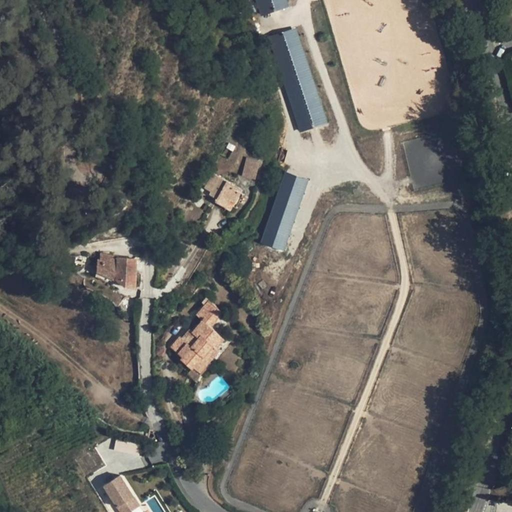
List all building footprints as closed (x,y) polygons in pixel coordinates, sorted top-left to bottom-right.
[(255,0),(260,16),(287,7),(285,0),(255,0)] [(325,125),(298,26),(259,37),(262,47),(273,44),(297,132),(325,125)] [(502,138),(494,139),(496,154),(504,153),(502,138)] [(247,158),(242,174),(255,178),(258,161),(247,158)] [(286,252),(307,179),(282,172),(261,245),(286,252)] [(240,192),(242,189),(227,181),(213,173),(211,176),(209,175),(208,177),(207,179),(209,180),(206,187),(212,190),(211,190),(209,194),(210,194),(209,195),(216,198),(215,199),(216,200),(215,201),(226,207),(230,210),(233,206),(240,192)] [(243,194),(240,192),(233,206),(236,208),(243,194)] [(137,259),(118,257),(118,256),(101,253),(101,261),(98,259),(98,272),(109,277),(117,280),(125,286),(136,288),(136,282),(137,259)] [(109,277),(98,272),(95,276),(107,282),(109,277)] [(194,280),(187,289),(194,294),(201,285),(194,280)] [(209,300),(197,315),(203,320),(193,332),(185,341),(182,338),(180,337),(171,347),(178,353),(183,358),(181,359),(192,369),(194,367),(201,373),(210,362),(204,357),(213,346),(216,349),(216,348),(224,339),(211,327),(223,312),(209,300)] [(185,341),(193,332),(190,330),(182,338),(185,341)] [(210,362),(219,350),(216,348),(216,349),(213,346),(204,357),(210,362)] [(197,382),(201,373),(194,367),(192,369),(188,373),(197,382)] [(229,388),(220,396),(222,399),(225,399),(232,394),(232,391),(229,388)] [(116,440),(114,450),(137,455),(139,445),(116,440)] [(120,475),(102,487),(119,511),(129,511),(141,505),(120,475)]
